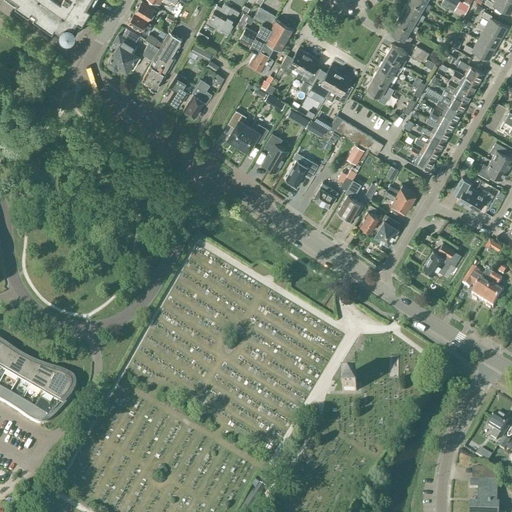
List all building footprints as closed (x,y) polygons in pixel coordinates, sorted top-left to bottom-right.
[(10,0),(28,13),(29,12),(33,15),(33,16),(52,29),(54,26),(60,30),(60,31),(60,33),(61,34),(62,36),(63,37),(65,38),(66,38),(69,38),(70,38),(72,36),(73,36),(74,33),(74,32),(74,30),(74,29),(76,26),(78,28),(90,7),(93,2),(94,0),(10,0)] [(160,8),(159,8),(149,2),(148,4),(141,0),(134,11),(148,19),(154,9),(158,12),(160,8)] [(423,6),(411,0),(407,0),(402,9),(416,17),(422,20),(425,15),(419,12),(423,6)] [(428,9),(431,4),(426,1),(426,0),(411,0),(423,6),(428,9)] [(453,11),(456,6),(446,0),(442,0),(440,4),(453,11)] [(459,0),(456,6),(465,11),(468,5),(459,0)] [(509,14),(511,9),(511,1),(509,0),(494,0),(493,2),(489,0),(485,0),(484,3),(491,7),(493,5),(509,14)] [(206,21),(218,28),(231,6),(224,3),(220,11),(214,8),(206,21)] [(258,20),(264,9),(259,6),(253,17),(258,20)] [(465,11),(456,6),(453,11),(462,16),(465,11)] [(230,17),(226,15),(218,28),(227,33),(235,20),(234,20),(239,12),(234,9),(230,17)] [(263,23),(270,12),(264,9),(258,20),(263,23)] [(413,23),(416,17),(402,9),(396,20),(410,28),(415,31),(418,26),(413,23)] [(476,24),(501,38),(507,27),(490,17),(492,15),(484,11),(481,16),(488,20),(485,26),(478,22),(476,24)] [(269,26),(276,16),(270,12),(263,23),(269,26)] [(151,24),(142,18),(133,13),(127,22),(140,31),(145,23),(149,26),(151,24)] [(175,17),(168,13),(165,19),(172,23),(175,17)] [(250,44),(256,33),(252,31),(256,23),(246,18),(242,25),(246,27),(239,38),(250,44)] [(264,40),(273,46),(281,50),(293,29),(276,19),(264,40)] [(410,28),(396,20),(390,31),(409,42),(412,37),(407,34),(410,28)] [(273,46),(264,40),(270,28),(262,23),(256,33),(250,44),(249,45),(256,49),(249,62),(249,64),(265,73),(273,60),(267,56),(273,46)] [(477,39),(494,49),(501,38),(476,24),(475,26),(482,30),(477,39)] [(139,35),(126,27),(121,36),(119,34),(114,41),(119,44),(109,61),(109,64),(114,67),(117,67),(118,65),(127,70),(129,66),(133,69),(140,57),(136,54),(137,53),(132,50),(136,43),(135,43),(139,35)] [(169,31),(150,65),(165,73),(167,74),(175,58),(171,56),(181,38),(169,31)] [(195,37),(205,41),(208,35),(198,31),(195,37)] [(149,33),(145,39),(155,45),(158,40),(149,33)] [(447,44),(450,38),(445,35),(442,41),(447,44)] [(494,49),(477,39),(473,48),(465,44),(463,49),(471,53),(472,51),(488,60),(494,49)] [(213,50),(195,41),(190,51),(208,60),(213,50)] [(159,48),(149,42),(141,54),(151,60),(159,48)] [(406,52),(392,44),(385,55),(399,63),(403,65),(406,60),(402,58),(406,52)] [(416,45),(413,50),(426,58),(429,53),(416,45)] [(293,68),(298,71),(308,53),(298,48),(292,57),(287,54),(280,66),(290,72),(293,68)] [(423,63),(426,58),(413,50),(410,56),(423,63)] [(318,59),(308,53),(298,71),(303,74),(301,78),(304,80),(299,89),(306,93),(311,84),(312,84),(318,72),(313,69),(318,59)] [(399,63),(385,55),(379,65),(393,74),(397,76),(400,71),(396,69),(399,63)] [(218,66),(210,60),(206,66),(215,71),(218,66)] [(466,70),(463,75),(478,83),(483,73),(460,60),(457,65),(466,70)] [(165,73),(150,65),(142,80),(149,84),(148,85),(156,90),(165,73)] [(389,79),(393,74),(379,65),(372,76),(386,84),(390,87),(393,82),(389,79)] [(324,76),(318,72),(312,84),(322,90),(324,86),(330,89),(340,72),(330,66),(324,76)] [(449,79),(458,84),(472,92),(478,83),(463,75),(454,69),(451,75),(452,75),(449,79)] [(344,87),(350,78),(340,72),(330,89),(325,97),(332,101),(334,97),(343,103),(350,91),(344,87)] [(168,98),(179,105),(188,92),(179,86),(184,78),(176,73),(169,84),(173,88),(172,90),(174,90),(168,98)] [(386,84),(372,76),(366,87),(384,98),(387,93),(383,90),(386,84)] [(189,100),(184,108),(195,116),(205,102),(206,103),(212,94),(206,89),(210,84),(201,78),(187,99),(189,100)] [(270,82),(265,79),(260,87),(265,90),(270,82)] [(446,90),(453,93),(467,102),(472,92),(458,84),(449,79),(446,84),(449,86),(446,90)] [(416,87),(422,90),(425,84),(420,81),(416,87)] [(422,90),(416,87),(413,94),(418,97),(422,90)] [(451,96),(447,103),(461,111),(467,102),(446,90),(444,89),(441,94),(448,98),(449,95),(451,96)] [(274,98),(268,94),(264,101),(270,105),(274,98)] [(416,101),(410,98),(403,111),(408,114),(416,101)] [(446,106),(442,112),(456,121),(461,111),(447,103),(438,98),(435,104),(442,107),(444,105),(446,106)] [(439,118),(436,122),(451,130),(456,121),(442,112),(433,107),(430,113),(439,118)] [(236,110),(228,123),(234,127),(227,138),(231,141),(231,142),(237,146),(249,125),(243,122),(246,116),(236,110)] [(290,111),(286,118),(295,123),(299,116),(290,111)] [(511,113),(509,111),(499,128),(511,135),(511,113)] [(335,129),(342,119),(337,115),(330,126),(335,129)] [(434,126),(431,132),(445,140),(451,130),(428,117),(425,122),(432,126),(432,125),(434,126)] [(335,129),(341,132),(347,122),(342,119),(335,129)] [(307,130),(322,134),(325,125),(310,121),(307,130)] [(346,136),(352,125),(347,122),(341,132),(346,136)] [(249,125),(237,146),(243,149),(244,148),(248,150),(254,139),(261,143),(269,129),(258,123),(255,129),(249,125)] [(351,139),(357,128),(352,125),(346,136),(351,139)] [(445,140),(422,127),(420,132),(422,133),(419,138),(425,141),(440,149),(445,140)] [(356,142),(362,131),(357,128),(351,139),(356,142)] [(361,145),(368,134),(362,131),(356,142),(361,145)] [(282,138),(272,133),(264,146),(270,150),(262,163),(275,171),(287,151),(278,145),(282,138)] [(366,148),(373,138),(368,134),(361,145),(366,148)] [(425,141),(419,138),(417,136),(414,142),(422,147),(420,150),(434,159),(440,149),(425,141)] [(371,151),(378,141),(373,138),(366,148),(371,151)] [(378,141),(371,151),(376,154),(383,144),(378,141)] [(494,153),(490,159),(508,169),(511,161),(511,158),(503,153),(506,148),(495,142),(490,151),(494,153)] [(363,151),(354,146),(346,158),(355,164),(363,151)] [(429,169),(434,159),(420,150),(412,146),(409,151),(417,156),(414,161),(429,169)] [(297,159),(285,178),(297,185),(304,174),(310,178),(318,164),(307,158),(304,164),(297,159)] [(323,167),(327,170),(332,162),(328,159),(323,167)] [(502,180),(508,169),(490,159),(487,166),(483,163),(477,173),(488,179),(491,174),(502,180)] [(393,178),(396,173),(398,170),(391,166),(386,174),(393,178)] [(342,171),(337,178),(342,182),(340,186),(346,189),(356,172),(350,168),(347,174),(342,171)] [(456,201),(466,207),(475,190),(469,187),(472,182),(462,177),(456,188),(461,191),(456,201)] [(377,186),(371,182),(364,195),(370,198),(377,186)] [(313,197),(329,207),(338,192),(322,183),(313,197)] [(337,211),(352,220),(363,203),(353,197),(359,188),(353,185),(337,211)] [(387,190),(410,203),(415,192),(401,185),(398,190),(389,185),(387,190)] [(481,194),(475,190),(466,207),(476,213),(482,202),(487,205),(493,195),(484,189),(481,194)] [(410,203),(387,190),(384,195),(393,200),(390,205),(404,213),(410,203)] [(360,225),(371,231),(379,217),(373,214),(376,208),(371,205),(363,218),(363,219),(360,225)] [(388,242),(397,227),(384,220),(375,234),(388,242)] [(482,247),(489,252),(492,249),(496,252),(501,245),(489,237),(482,247)] [(437,269),(443,273),(451,261),(455,264),(461,253),(442,242),(438,249),(439,250),(437,253),(433,250),(422,267),(434,274),(437,269)] [(507,269),(497,263),(493,269),(503,275),(507,269)] [(479,273),(472,269),(462,285),(469,289),(471,286),(476,288),(471,295),(473,296),(472,298),(477,301),(478,299),(482,302),(497,278),(487,271),(483,276),(479,273)] [(497,278),(482,302),(486,305),(485,306),(490,309),(491,308),(492,309),(497,302),(499,303),(503,296),(501,295),(495,291),(501,280),(497,278)] [(0,347),(0,401),(4,403),(15,410),(25,417),(30,420),(35,423),(38,424),(41,423),(46,420),(49,416),(49,397),(53,399),(57,400),(61,400),(65,398),(68,396),(71,392),(72,388),(72,385),(71,382),(69,380),(61,377),(54,375),(45,372),(36,368),(24,363),(12,356),(2,348),(0,347)] [(341,392),(355,392),(355,378),(341,378),(341,392)] [(500,434),(508,421),(497,412),(488,427),(495,431),(491,438),(496,441),(500,434)] [(509,442),(503,438),(497,447),(504,451),(509,442)] [(476,455),(488,462),(491,456),(479,449),(476,455)] [(470,505),(469,511),(497,511),(498,506),(496,506),(497,482),(471,481),(471,489),(478,489),(478,498),(475,498),(475,505),(470,505)] [(249,511),(265,489),(259,485),(253,493),(251,492),(239,511),(249,511)]
